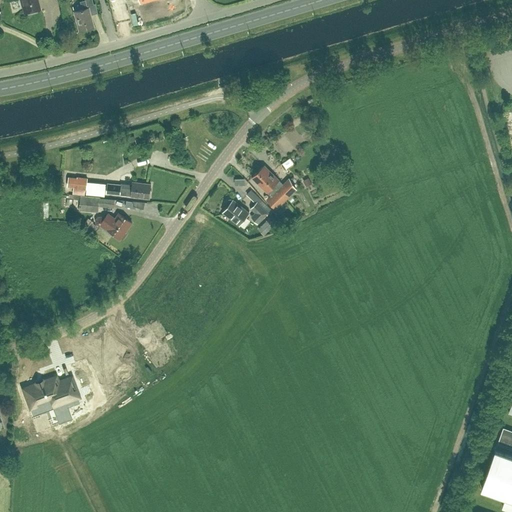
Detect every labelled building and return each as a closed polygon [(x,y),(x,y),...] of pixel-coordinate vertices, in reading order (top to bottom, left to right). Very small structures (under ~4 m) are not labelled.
[(20,0),(23,13),(39,9),(36,0),(20,0)] [(82,0),(79,1),(81,9),(73,11),(78,30),(92,27),(89,15),(96,13),(93,4),(92,4),(90,0),(82,0)] [(264,165),(257,171),(285,199),(297,187),(289,178),(283,184),(279,180),(264,165)] [(285,199),(257,171),(251,177),(267,192),(271,196),(267,201),(276,208),(285,199)] [(87,178),(68,176),(67,186),(75,187),(75,193),(104,196),(105,186),(87,184),(87,178)] [(151,184),(132,182),(132,188),(121,187),(121,185),(107,183),(106,192),(131,195),(131,196),(149,198),(151,184)] [(252,189),(248,194),(256,201),(260,196),(252,189)] [(115,198),(70,194),(69,199),(80,200),(79,210),(98,211),(99,206),(114,207),(115,198)] [(249,212),(233,199),(223,212),(239,225),(249,212)] [(271,209),(261,199),(252,209),(255,212),(251,217),(258,223),(271,209)] [(132,222),(119,213),(115,218),(108,213),(104,218),(103,218),(103,217),(102,217),(101,216),(100,216),(99,216),(98,217),(97,217),(96,218),(96,219),(96,220),(95,220),(95,221),(95,222),(96,222),(96,223),(96,224),(97,224),(98,225),(99,226),(100,224),(107,229),(120,239),(132,222)] [(56,375),(22,387),(30,408),(50,400),(58,422),(71,417),(67,406),(79,402),(77,397),(79,397),(71,375),(58,380),(56,375)] [(511,430),(503,427),(497,444),(511,449),(511,430)] [(511,455),(494,449),(481,487),(503,495),(499,506),(511,510),(511,455)]
